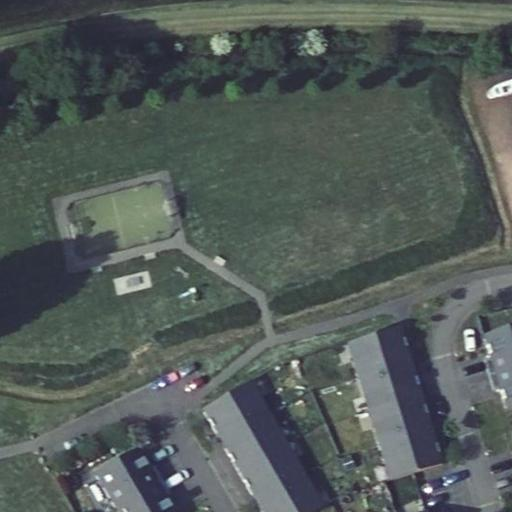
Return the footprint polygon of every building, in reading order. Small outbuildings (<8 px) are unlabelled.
[(474,375),(511,360),(511,318),(467,334),(475,357),(469,359),(474,375)] [(394,353),(385,326),(335,341),(341,359),(337,360),(349,395),(352,394),(363,426),(359,427),(370,462),(374,461),(380,479),(429,463),(420,436),(416,437),(411,421),(415,420),(399,369),(394,370),(389,355),(394,353)] [(511,403),(511,360),(474,375),(480,390),(486,387),(494,410),(511,403)] [(232,384),(187,411),(202,436),(206,433),(215,447),(210,449),(238,496),(242,493),(250,507),(246,510),(247,511),(298,511),(305,508),(295,492),(299,490),(280,458),(277,460),(260,431),(263,430),(244,398),(241,400),(232,384)] [(504,468),(511,465),(511,423),(499,428),(506,451),(500,453),(504,468)] [(78,478),(98,511),(146,484),(138,470),(132,473),(120,453),(78,478)] [(146,484),(98,511),(154,511),(148,501),(154,497),(146,484)]
